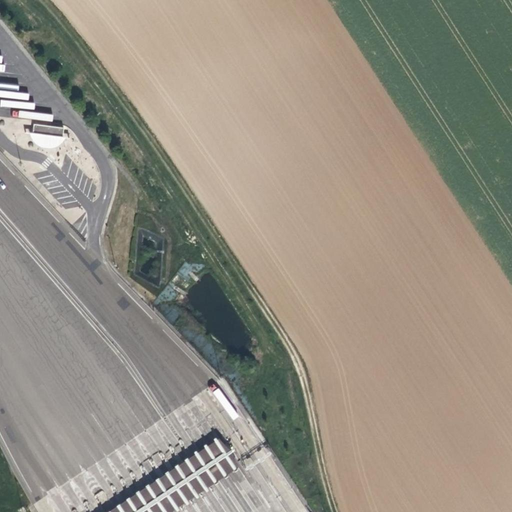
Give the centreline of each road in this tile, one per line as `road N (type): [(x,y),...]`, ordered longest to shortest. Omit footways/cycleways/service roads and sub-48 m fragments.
road 1 (track): [(335,511),(278,312),(62,0)]
road 2 (motorway): [(0,310),(131,511)]
road 3 (motorway): [(239,511),(122,337)]
road 4 (motorway): [(122,337),(0,185)]
